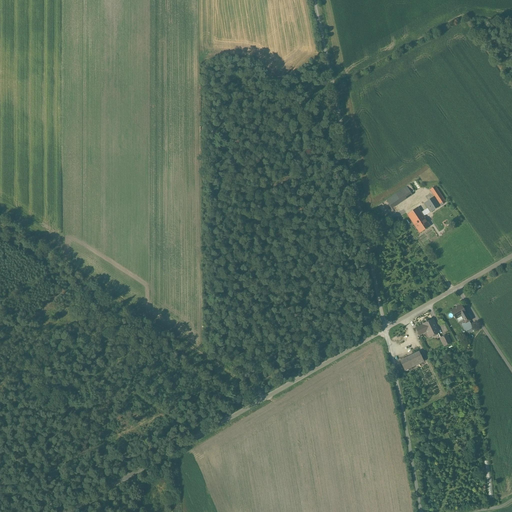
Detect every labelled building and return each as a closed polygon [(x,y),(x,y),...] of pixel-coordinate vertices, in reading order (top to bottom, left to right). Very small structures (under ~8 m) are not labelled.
[(407,186),(387,200),(392,208),(412,194),(407,186)] [(434,196),(424,203),(430,212),(446,202),(435,186),(430,190),(434,196)] [(392,208),(387,200),(382,203),(390,214),(394,212),(392,208)] [(407,214),(413,222),(423,215),(417,207),(407,214)] [(423,215),(413,222),(420,233),(430,226),(423,215)] [(461,305),(451,311),(456,319),(461,315),(463,317),(460,319),(463,324),(469,320),(465,313),(461,305)] [(423,325),(416,328),(419,335),(426,331),(429,337),(432,336),(433,337),(435,336),(436,334),(438,333),(435,327),(436,327),(433,319),(423,324),(423,325)] [(470,322),(463,326),(467,331),(473,327),(470,322)] [(447,335),(440,338),(444,346),(451,343),(447,335)] [(419,352),(400,361),(405,370),(423,361),(419,352)]
